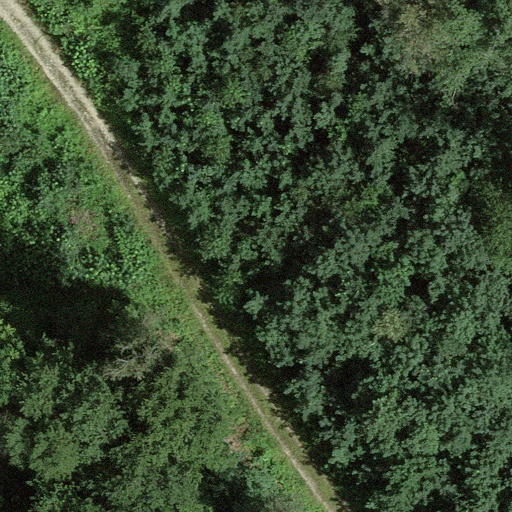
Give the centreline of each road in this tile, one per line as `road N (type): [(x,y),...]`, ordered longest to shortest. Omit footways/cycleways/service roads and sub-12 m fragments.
road 1 (track): [(6,0),(102,128),(202,298)]
road 2 (track): [(202,298),(342,511)]
